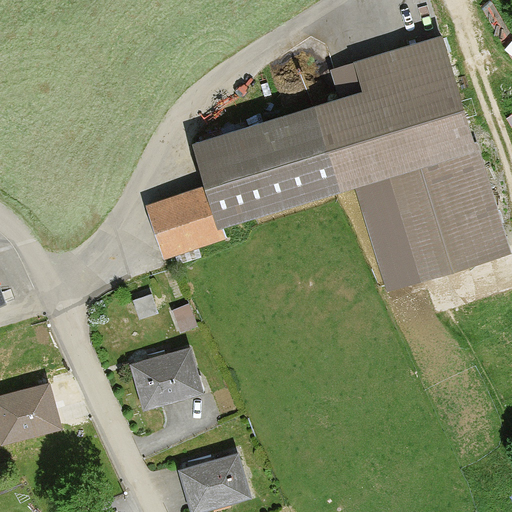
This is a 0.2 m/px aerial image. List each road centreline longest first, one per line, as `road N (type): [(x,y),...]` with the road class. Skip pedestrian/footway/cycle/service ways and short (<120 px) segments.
road 1 (residential): [(340,0),(189,106),(110,234),(53,282)]
road 2 (residential): [(157,511),(53,282)]
road 3 (track): [(511,172),(438,0)]
